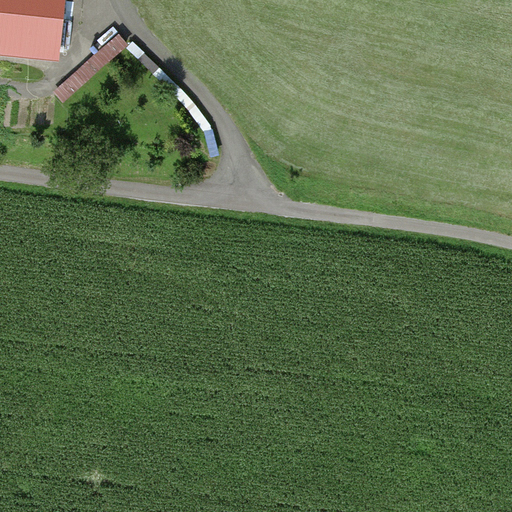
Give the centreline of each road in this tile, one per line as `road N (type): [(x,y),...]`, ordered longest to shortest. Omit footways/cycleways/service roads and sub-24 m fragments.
road 1 (track): [(511,246),(246,205),(234,144),(191,77),(123,18),(123,0)]
road 2 (track): [(246,205),(0,172)]
road 3 (track): [(123,18),(51,94),(0,93)]
